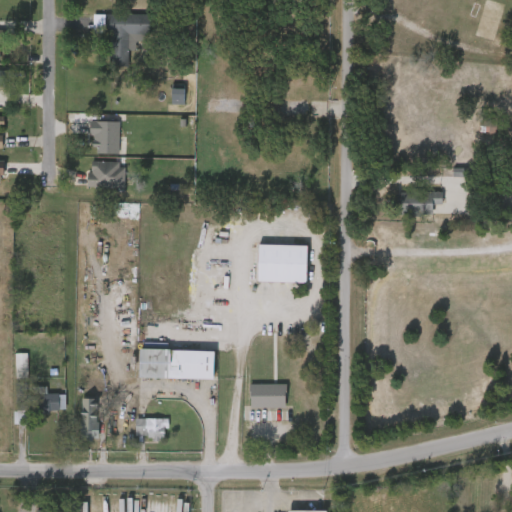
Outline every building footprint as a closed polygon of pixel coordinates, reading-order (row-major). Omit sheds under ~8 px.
[(149,32),(130,32),(130,63),(108,63),(108,13),(150,13),(149,32)] [(0,68),(8,69),(8,87),(0,87),(0,68)] [(186,103),(172,103),(172,88),(186,88),(186,103)] [(157,113),(170,113),(170,93),(158,93),(157,113)] [(497,116),(496,131),(511,131),(511,136),(484,135),(484,128),(480,128),(481,116),(490,117),(491,114),(497,115),(497,116)] [(80,162),(105,162),(105,130),(76,129),(76,143),(81,143),(80,162)] [(110,197),(111,170),(78,170),(77,180),(74,180),(73,196),(110,197)] [(432,204),(433,213),(415,214),(415,219),(408,219),(408,214),(400,214),(400,208),(398,208),(398,194),(401,194),(401,192),(442,191),(442,204),(432,204)] [(428,200),(380,201),(380,221),(418,221),(418,213),(428,212),(428,200)] [(259,280),(259,243),(308,244),(307,281),(259,280)] [(214,349),(214,378),(140,377),(140,349),(214,349)] [(13,361),(1,362),(2,386),(14,386),(13,361)] [(252,383),(287,383),(287,406),(252,406),(252,383)] [(272,416),(272,393),(236,392),(236,415),(272,416)] [(62,412),(18,413),(17,393),(62,393),(62,412)] [(100,437),(84,437),(84,397),(100,397),(100,437)] [(86,407),(68,406),(67,448),(85,448),(86,407)] [(167,417),(167,438),(137,438),(137,417),(167,417)] [(13,419),(0,419),(1,432),(13,432),(13,419)] [(155,426),(121,427),(122,446),(150,446),(150,437),(155,437),(155,426)]
